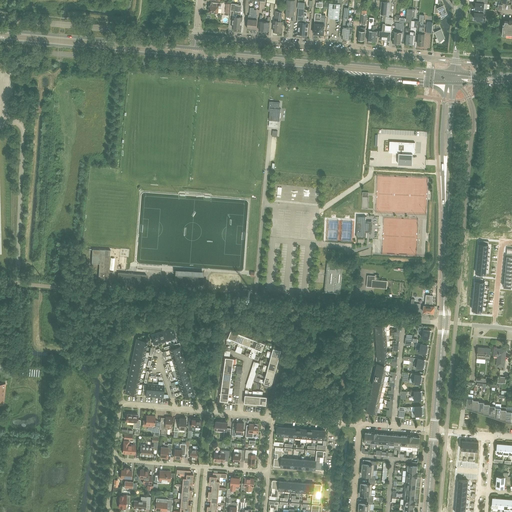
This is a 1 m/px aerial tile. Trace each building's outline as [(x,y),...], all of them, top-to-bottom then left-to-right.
[(286,0),(286,16),(294,16),(294,14),(295,0),(286,0)] [(435,5),(434,13),(440,12),(442,18),(447,14),(445,9),(446,9),(441,0),(438,0),(438,5),(435,5)] [(475,8),(476,8),(484,9),(485,3),(487,4),(487,0),(476,0),(476,2),(475,2),(475,8)] [(221,12),(222,6),(222,3),(211,2),(211,5),(210,5),(209,6),(209,8),(209,9),(209,11),(221,12)] [(384,39),(386,17),(387,3),(381,2),(380,13),(383,13),(382,22),(383,22),(382,31),(380,30),(379,38),(380,39),(381,39),(382,39),(384,39)] [(329,3),(328,18),(339,19),(340,4),(329,3)] [(412,14),(412,13),(413,9),(412,9),(412,10),(408,9),(407,8),(406,21),(410,22),(410,28),(406,28),(405,33),(404,43),(409,44),(410,34),(411,26),(411,22),(411,21),(412,21),(412,14)] [(484,9),(476,8),(475,12),(474,12),(474,18),(476,18),(476,21),(480,22),(485,22),(485,19),(483,19),(484,13),(485,13),(485,9),(484,9)] [(390,39),(391,30),(392,23),(393,17),(386,17),(384,39),(384,40),(389,40),(390,39)] [(511,22),(511,20),(509,20),(509,22),(508,22),(508,21),(505,21),(504,23),(503,23),(502,34),(506,35),(506,36),(511,36),(511,22)] [(435,31),(439,39),(445,37),(439,22),(433,25),(432,31),(435,31)] [(280,108),(280,102),(269,101),(269,111),(270,111),(269,120),(269,126),(278,127),(278,121),(280,121),(281,108),(280,108)] [(389,151),(389,152),(399,152),(399,153),(399,163),(398,163),(398,164),(412,165),(412,164),(411,164),(411,160),(412,153),(413,154),(413,153),(414,153),(413,153),(414,143),(415,143),(415,142),(390,141),(390,142),(390,152),(389,151)] [(356,237),(366,237),(366,232),(368,232),(368,221),(366,221),(366,216),(357,215),(356,237)] [(100,263),(99,279),(112,279),(113,272),(109,271),(110,250),(92,249),(92,263),(100,263)] [(325,291),(340,293),(343,265),(327,263),(325,291)] [(175,270),(175,275),(174,283),(203,284),(203,277),(204,271),(203,277),(175,275),(175,270)] [(146,275),(118,272),(117,284),(145,286),(146,275)] [(367,275),(367,286),(387,288),(387,280),(375,279),(375,276),(367,275)] [(376,325),(376,331),(386,330),(386,324),(384,324),(384,322),(381,322),(381,325),(374,325),(376,325)] [(427,329),(427,326),(424,326),(424,329),(420,328),(419,331),(423,332),(422,338),(430,339),(430,336),(429,335),(430,330),(431,330),(427,329)] [(173,329),(168,331),(171,340),(176,339),(173,329)] [(233,344),(235,340),(238,332),(231,330),(228,337),(232,339),(231,343),(233,344)] [(163,332),(165,342),(171,340),(168,331),(163,332)] [(163,332),(157,334),(160,343),(165,342),(163,332)] [(240,347),(245,335),(238,332),(235,340),(239,342),(237,346),(240,347)] [(155,345),(160,343),(157,334),(152,335),(155,345)] [(244,344),(248,345),(251,338),(245,335),(240,347),(243,348),(244,344)] [(258,340),(251,338),(248,345),(252,347),(251,351),(253,352),(258,340)] [(253,352),(256,353),(258,349),(262,351),(265,343),(258,340),(253,352)] [(427,354),(427,353),(427,350),(428,350),(426,350),(427,345),(429,345),(421,343),(416,342),(415,347),(420,347),(419,352),(427,354)] [(169,349),(171,355),(180,352),(178,347),(169,349)] [(482,347),(478,347),(478,351),(477,351),(477,352),(477,356),(478,356),(483,356),(483,359),(485,360),(490,361),(490,358),(491,348),(485,347),(484,347),(484,348),(483,348),(483,347),(482,347)] [(281,350),(273,348),(272,352),(268,351),(267,354),(279,357),(281,350)] [(498,365),(497,365),(497,366),(504,366),(506,349),(494,348),(494,356),(498,356),(497,363),(498,363),(498,365)] [(378,360),(387,361),(386,357),(388,357),(388,351),(378,352),(378,360)] [(182,357),(180,352),(171,355),(172,360),(182,357)] [(269,362),(277,364),(279,357),(267,354),(266,356),(271,358),(269,362)] [(172,360),(174,365),(183,362),(182,357),(172,360)] [(226,357),(225,364),(233,365),(234,358),(226,357)] [(424,369),(424,368),(424,365),(425,365),(423,365),(424,360),(426,360),(414,357),(410,357),(410,360),(413,361),(415,361),(414,367),(424,369)] [(386,365),(387,361),(378,360),(376,368),(387,371),(387,370),(385,370),(387,365),(386,365)] [(252,361),(244,386),(250,388),(257,363),(252,361)] [(174,365),(175,370),(185,367),(183,362),(174,365)] [(277,364),(269,362),(268,366),(264,365),(263,368),(276,371),(277,364)] [(233,365),(225,364),(224,371),(232,372),(233,365)] [(175,370),(177,375),(186,373),(185,367),(175,370)] [(267,372),(266,376),(274,378),(276,371),(263,368),(261,367),(261,369),(263,370),(262,370),(267,372)] [(224,371),(223,378),(231,380),(232,372),(224,371)] [(188,378),(186,373),(177,375),(178,381),(188,378)] [(421,384),(421,381),(422,381),(422,380),(420,380),(421,375),(423,375),(411,373),(410,377),(413,378),(412,382),(421,384)] [(272,385),(274,378),(266,376),(264,380),(260,379),(259,382),(272,385)] [(179,386),(189,383),(188,378),(178,381),(180,386),(179,386)] [(222,386),(230,387),(231,380),(223,378),(222,386)] [(189,383),(179,386),(180,391),(191,388),(189,383)] [(229,394),(230,387),(222,386),(221,393),(229,394)] [(193,394),(191,388),(180,391),(180,392),(182,391),(183,396),(193,394)] [(244,403),(252,403),(252,395),(248,395),(248,390),(245,390),(245,394),(244,403)] [(422,396),(421,396),(421,391),(422,391),(422,390),(414,391),(410,391),(410,396),(414,395),(415,400),(423,400),(423,399),(422,399),(422,396)] [(257,395),(252,395),(252,403),(259,404),(260,391),(257,391),(257,395)] [(263,391),(260,391),(259,404),(266,404),(267,396),(263,396),(263,391)] [(220,400),(228,401),(229,394),(221,393),(220,400)] [(464,402),(464,401),(467,401),(466,408),(467,407),(472,407),(472,409),(473,398),(467,397),(467,395),(464,395),(464,402)] [(379,408),(368,405),(367,410),(365,410),(372,412),(371,415),(375,415),(375,413),(377,413),(378,408),(379,408)] [(422,406),(423,406),(415,406),(411,406),(411,410),(412,416),(416,416),(416,418),(416,419),(420,419),(419,415),(424,415),(423,415),(423,412),(423,411),(422,411),(422,406)] [(137,420),(137,419),(138,414),(127,413),(127,415),(125,415),(125,419),(126,419),(126,420),(134,421),(133,428),(140,428),(140,420),(137,420)] [(148,426),(152,426),(152,431),(159,432),(160,426),(154,425),(155,416),(154,416),(154,415),(152,415),(146,415),(146,416),(145,418),(146,418),(146,421),(143,420),(142,426),(143,426),(148,426)] [(166,417),(166,418),(165,423),(161,423),(161,417),(160,429),(161,429),(161,433),(167,434),(168,427),(172,428),(173,417),(166,417)] [(179,418),(179,419),(179,423),(174,423),(174,431),(178,431),(179,431),(179,428),(185,429),(186,418),(179,418)] [(192,419),(192,420),(191,424),(188,424),(188,430),(195,431),(195,426),(200,426),(201,420),(200,419),(197,418),(197,419),(192,419)] [(227,428),(228,422),(223,421),(221,421),(220,421),(216,421),(215,429),(225,430),(224,436),(230,436),(231,428),(227,428)] [(237,423),(237,428),(233,428),(233,423),(232,435),(237,436),(237,433),(243,434),(244,423),(237,423)] [(249,429),(246,429),(246,436),(253,437),(253,433),(258,433),(259,424),(258,424),(255,423),(255,424),(250,424),(249,429)] [(284,436),(284,427),(279,426),(278,428),(277,428),(276,435),(277,436),(277,435),(278,435),(283,436),(284,436)] [(318,439),(324,439),(325,439),(325,440),(326,432),(325,432),(324,432),(324,430),(319,430),(318,439)] [(135,454),(136,445),(129,444),(129,441),(124,441),(124,444),(123,445),(123,446),(122,448),(123,448),(123,453),(135,454)] [(164,446),(161,446),(160,456),(167,457),(168,452),(169,451),(171,451),(172,444),(168,443),(168,444),(165,444),(164,445),(164,446)] [(153,456),(154,446),(153,446),(153,447),(145,446),(145,445),(145,444),(142,444),(141,445),(140,454),(140,455),(140,454),(145,455),(146,455),(147,455),(152,455),(152,456),(153,456)] [(182,450),(185,450),(186,446),(186,444),(180,444),(180,448),(175,447),(174,457),(177,458),(177,459),(180,459),(180,458),(181,458),(182,450)] [(186,446),(185,450),(185,453),(188,453),(188,455),(190,455),(190,459),(196,459),(197,449),(191,448),(191,449),(188,448),(189,446),(186,446)] [(282,457),(283,447),(280,447),(280,450),(275,450),(275,453),(278,454),(277,458),(274,458),(274,466),(279,466),(279,467),(279,466),(281,466),(282,457)] [(240,463),(240,461),(241,456),(244,456),(243,461),(244,461),(245,450),(239,449),(239,452),(234,452),(233,462),(240,463)] [(245,462),(245,457),(249,457),(248,463),(249,464),(252,465),(252,464),(255,464),(256,454),(253,454),(253,450),(246,449),(245,462)] [(225,462),(225,461),(225,456),(229,456),(230,450),(225,450),(225,454),(215,453),(214,461),(225,462)] [(317,450),(316,460),(315,469),(317,470),(318,470),(323,470),(323,462),(320,462),(320,457),(324,457),(324,451),(317,450)] [(363,463),(362,469),(373,470),(374,464),(376,464),(377,461),(370,460),(370,464),(363,463)] [(131,477),(131,470),(129,470),(129,468),(124,468),(124,469),(122,469),(121,473),(120,478),(126,478),(126,477),(131,477)] [(148,476),(149,470),(144,470),(144,469),(141,469),(141,470),(140,470),(140,472),(139,471),(138,472),(138,475),(139,475),(139,478),(143,478),(143,483),(151,484),(152,476),(148,476)] [(183,477),(193,478),(193,474),(190,473),(190,471),(191,471),(191,470),(177,469),(177,473),(183,474),(183,477)] [(369,476),(369,479),(375,480),(375,476),(373,476),(373,470),(362,469),(362,475),(369,476)] [(164,471),(160,471),(159,475),(155,475),(155,482),(162,482),(163,480),(170,481),(171,472),(166,471),(166,472),(164,471)] [(505,485),(505,483),(505,482),(508,482),(508,484),(509,484),(510,471),(504,471),(503,475),(499,474),(499,479),(498,479),(497,479),(497,481),(496,485),(499,485),(499,484),(505,485)] [(210,475),(210,480),(220,481),(220,477),(227,477),(227,474),(227,473),(213,472),(213,473),(214,473),(214,475),(210,475)] [(236,484),(239,485),(240,477),(239,477),(239,476),(235,476),(235,477),(232,477),(231,482),(228,482),(227,488),(235,489),(236,484)] [(183,477),(182,484),(182,485),(189,486),(190,483),(192,483),(193,478),(183,477)] [(252,491),(252,487),(254,487),(254,479),(245,478),(245,483),(242,483),(241,489),(246,489),(246,490),(252,491)] [(361,483),(361,489),(372,490),(372,484),(375,484),(375,480),(369,479),(369,483),(361,483)] [(212,487),(213,488),(219,488),(219,487),(220,481),(210,480),(209,484),(212,485),(212,487)] [(271,496),(276,497),(276,500),(278,500),(279,490),(280,481),(278,480),(277,480),(272,480),(272,488),(275,488),(275,493),(271,493),(271,496)] [(321,492),(321,484),(316,484),(317,483),(316,483),(316,484),(314,484),(313,493),(312,503),(320,503),(320,497),(317,496),(318,492),(321,492)] [(179,484),(179,486),(182,486),(181,492),(192,493),(192,489),(189,488),(189,486),(182,485),(182,484),(179,484)] [(219,489),(222,489),(223,487),(219,487),(219,488),(213,488),(212,487),(212,490),(209,490),(209,495),(219,496),(219,489)] [(368,495),(367,499),(373,500),(374,496),(371,495),(372,490),(361,489),(360,495),(368,495)] [(188,501),(188,498),(191,498),(192,493),(181,492),(181,499),(178,499),(178,501),(181,501),(181,500),(188,501)] [(126,502),(130,502),(130,495),(126,495),(126,496),(123,495),(121,495),(120,495),(120,496),(118,497),(118,500),(119,502),(119,507),(121,507),(123,507),(125,508),(126,502)] [(211,500),(211,502),(218,503),(218,504),(221,504),(221,502),(218,502),(219,496),(209,495),(208,499),(211,500)] [(145,509),(146,508),(146,504),(150,504),(151,496),(146,496),(146,501),(134,500),(133,508),(145,509)] [(167,505),(170,506),(170,500),(167,499),(167,503),(156,502),(156,504),(155,504),(154,504),(154,507),(155,508),(156,508),(156,510),(166,511),(167,505)] [(373,500),(367,499),(367,503),(359,502),(359,508),(370,509),(371,503),(373,504),(373,500)] [(180,507),(190,508),(191,504),(188,503),(188,501),(181,500),(181,501),(180,507)] [(272,511),(270,511),(269,511),(277,511),(278,511),(278,504),(278,501),(276,501),(275,504),(271,504),(270,507),(273,508),(272,511)] [(208,505),(207,510),(217,510),(218,504),(218,503),(211,502),(211,505),(208,505)] [(246,502),(240,502),(239,511),(242,511),(251,511),(252,509),(246,509),(246,502)] [(227,503),(226,511),(230,511),(229,511),(236,511),(237,507),(230,506),(231,503),(227,503)]
